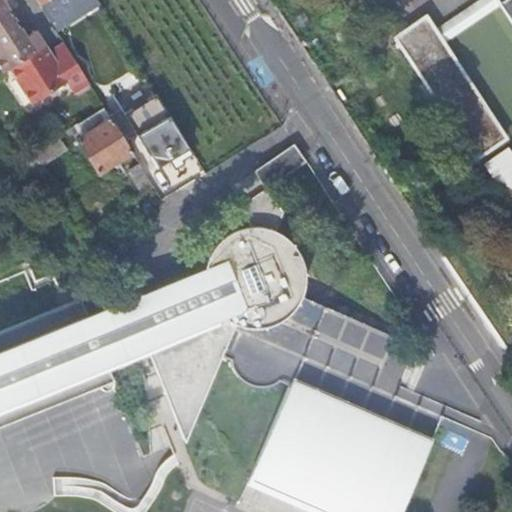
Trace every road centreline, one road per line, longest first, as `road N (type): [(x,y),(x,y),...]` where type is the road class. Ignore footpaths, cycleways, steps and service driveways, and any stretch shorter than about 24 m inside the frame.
road 1 (residential): [(511,406),(316,115)]
road 2 (residential): [(316,115),(159,221)]
road 3 (residential): [(316,115),(239,0)]
